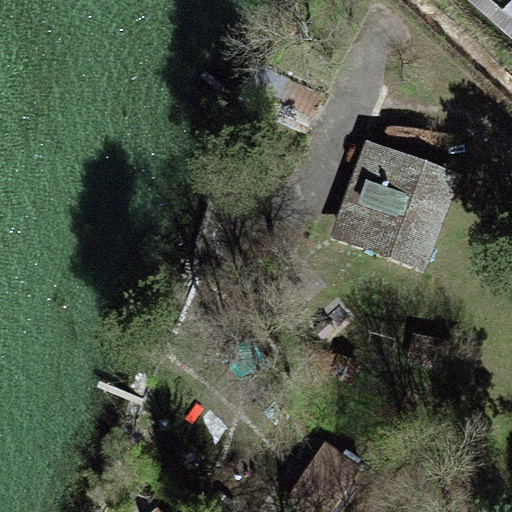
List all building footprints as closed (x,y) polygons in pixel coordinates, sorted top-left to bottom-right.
[(325,93),(262,63),(245,107),(305,132),(325,93)] [(448,181),(370,152),(340,233),(418,262),(448,181)] [(282,279),(259,299),(280,323),(303,302),(282,279)] [(327,449),(297,495),(322,511),(325,511),(354,467),(327,449)] [(259,470),(238,454),(221,475),(243,493),(259,470)]
